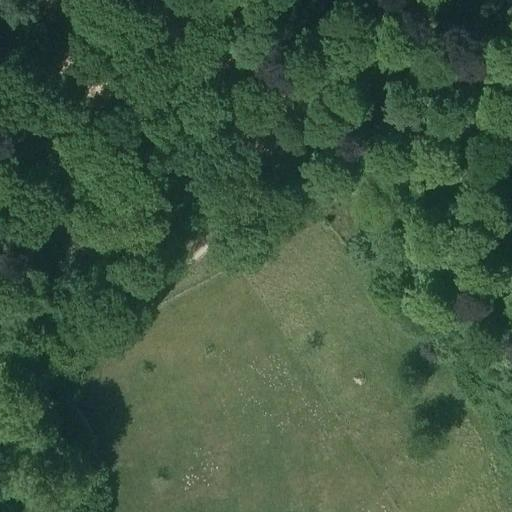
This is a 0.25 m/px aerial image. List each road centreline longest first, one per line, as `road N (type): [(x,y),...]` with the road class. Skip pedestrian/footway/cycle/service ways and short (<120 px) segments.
road 1 (track): [(73,511),(88,448),(44,365),(35,238)]
road 2 (track): [(35,238),(14,0)]
